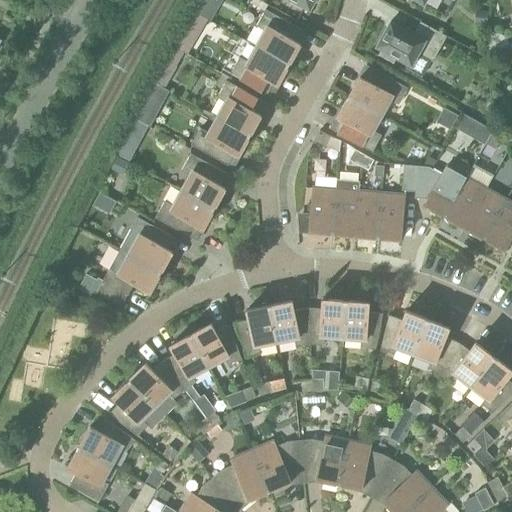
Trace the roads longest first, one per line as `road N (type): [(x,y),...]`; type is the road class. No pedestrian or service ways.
road 1 (residential): [(276,266),(130,336),(90,376),(37,453),(50,493),(67,511)]
road 2 (residential): [(276,266),(270,194),(279,151),(358,0)]
road 3 (residential): [(511,343),(422,290),(276,266)]
road 4 (residential): [(0,173),(83,15)]
